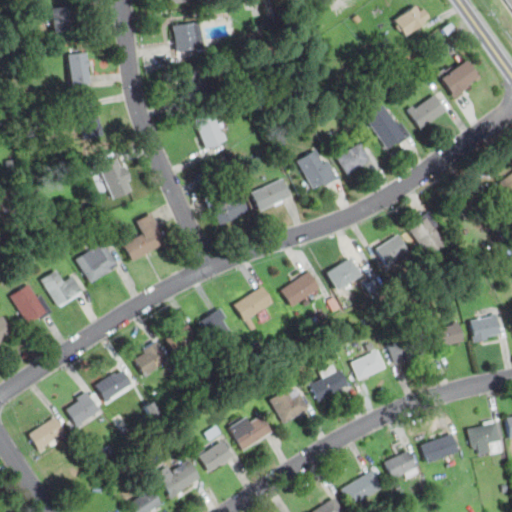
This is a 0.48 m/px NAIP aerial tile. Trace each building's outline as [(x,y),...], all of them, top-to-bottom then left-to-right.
[(405,38),(394,21),(415,6),(421,14),(425,11),(431,20),(405,38)] [(51,9),(72,8),(74,34),(53,35),(51,9)] [(357,13),(360,18),(355,21),(352,16),(357,13)] [(193,25),(197,52),(178,55),(174,27),(193,25)] [(457,31),(448,37),(443,30),(452,25),(457,31)] [(385,36),(393,45),(385,52),(377,44),(385,36)] [(68,55),(85,53),(88,88),(72,89),(68,55)] [(440,78),(466,59),(478,77),(468,84),(469,86),(453,96),(440,78)] [(180,72),(196,66),(196,68),(208,64),(212,75),(201,79),(207,96),(190,102),(180,72)] [(416,109),(437,95),(447,109),(419,128),(407,109),(413,105),(416,109)] [(411,135),(399,143),(397,141),(387,148),(360,111),(379,98),(398,124),(402,121),(411,135)] [(93,102),(102,138),(84,143),(75,106),(93,102)] [(212,113),(224,144),(207,151),(194,120),(212,113)] [(347,177),(337,161),(339,160),(337,156),(343,153),(345,156),(360,146),(371,162),(347,177)] [(324,166),(328,164),(338,181),(326,189),(324,186),(314,192),(296,162),(315,151),(324,166)] [(130,190),(126,181),(127,180),(117,156),(96,164),(110,198),(130,190)] [(210,167),(225,158),(230,166),(215,176),(210,167)] [(195,179),(206,172),(213,183),(202,190),(195,179)] [(497,184),(511,173),(511,197),(508,200),(497,184)] [(250,195),(283,181),(291,199),(258,213),(250,195)] [(146,199),(144,194),(150,191),(152,197),(146,199)] [(213,211),(208,213),(203,201),(219,193),(224,203),(240,195),(248,214),(220,227),(213,211)] [(430,212),(440,226),(436,229),(447,246),(430,257),(412,230),(421,224),(419,220),(430,212)] [(493,224),(489,217),(495,213),(500,221),(493,224)] [(124,247),(144,236),(137,223),(152,216),(167,245),(132,262),(124,247)] [(501,236),(509,231),(511,236),(511,238),(506,243),(501,236)] [(401,258),(386,267),(376,251),(399,236),(411,255),(403,261),(401,258)] [(90,254),(86,247),(94,242),(98,249),(105,246),(118,268),(91,285),(77,262),(90,254)] [(339,290),(328,274),(353,259),(363,276),(339,290)] [(63,285),(73,279),(82,294),(58,308),(41,282),(56,273),(63,285)] [(292,307),(282,292),(310,274),(320,289),(292,307)] [(37,301),(41,298),(51,315),(39,322),(38,320),(28,326),(11,298),(28,287),(37,301)] [(245,322),(234,306),(264,287),(274,302),(245,322)] [(209,317),(207,315),(219,307),(228,319),(225,321),(238,341),(221,353),(201,323),(209,317)] [(502,335),(475,341),(471,323),(492,318),(491,316),(497,314),(502,335)] [(0,320),(2,319),(12,336),(0,343),(0,320)] [(433,333),(460,325),(465,341),(437,349),(433,333)] [(166,340),(188,326),(199,342),(177,356),(166,340)] [(395,364),(389,347),(423,336),(429,353),(395,364)] [(135,361),(146,353),(144,349),(155,342),(168,362),(146,377),(135,361)] [(365,347),(371,344),(374,350),(368,353),(365,347)] [(360,380),(353,364),(373,355),(371,352),(375,351),(376,353),(378,352),(385,369),(360,380)] [(322,380),(319,374),(333,367),(336,373),(340,371),(348,386),(317,402),(309,387),(322,380)] [(105,402),(96,387),(115,374),(116,375),(123,371),(132,384),(105,402)] [(284,424),(270,400),(290,389),(292,393),(298,390),(309,409),(284,424)] [(89,397),(94,394),(101,405),(97,409),(99,412),(76,427),(65,410),(78,402),(76,400),(86,393),(89,397)] [(244,452),(229,430),(247,419),(251,425),(263,417),(273,433),(244,452)] [(30,435),(56,418),(66,432),(44,446),(46,449),(41,453),(30,435)] [(504,451),(491,454),(490,452),(480,454),(479,447),(473,448),(469,429),(485,426),(484,422),(495,420),(495,423),(498,423),(504,451)] [(206,434),(216,427),(221,436),(211,442),(206,434)] [(421,447),(453,435),(459,451),(427,463),(421,447)] [(208,454),(223,444),(232,457),(209,473),(195,452),(203,446),(208,454)] [(386,462),(410,450),(420,472),(407,478),(404,472),(393,477),(386,462)] [(168,467),(171,472),(188,461),(199,478),(170,497),(156,475),(168,467)] [(343,488),(374,470),(384,486),(353,504),(343,488)] [(150,511),(132,511),(129,506),(152,491),(161,505),(150,511)] [(313,511),(335,497),(345,511),(313,511)]
